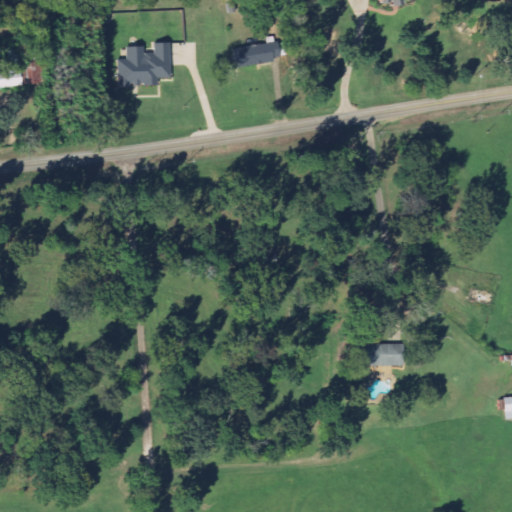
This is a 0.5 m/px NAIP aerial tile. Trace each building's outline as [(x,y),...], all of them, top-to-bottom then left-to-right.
[(381,0),(382,5),(399,4),(399,8),(410,7),(410,3),(421,2),(420,0),(381,0)] [(285,63),(283,43),(237,48),(238,67),(285,63)] [(174,80),(173,46),(130,47),(130,60),(121,60),(122,88),(161,87),(161,80),(174,80)] [(400,366),(400,344),(353,344),(353,366),(400,366)] [(511,397),(501,397),(502,419),(511,418),(511,397)]
